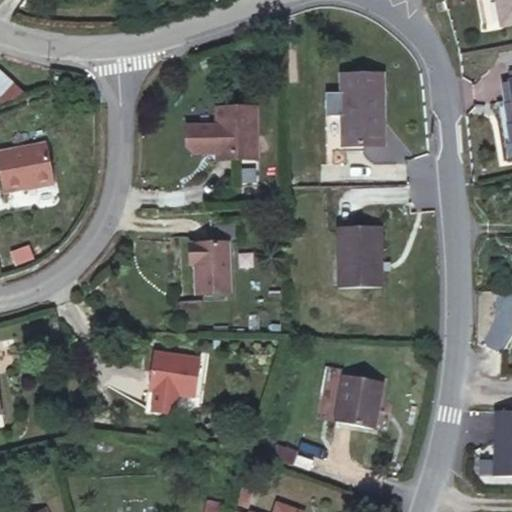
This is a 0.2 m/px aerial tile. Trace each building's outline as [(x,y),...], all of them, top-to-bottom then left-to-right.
[(511,0),(495,0),(501,24),(511,21),(511,0)] [(0,69),(0,102),(4,108),(21,93),(0,69)] [(383,123),(383,74),(340,75),(341,145),(379,145),(379,123),(383,123)] [(511,156),(511,80),(510,81),(509,81),(511,96),(511,98),(496,102),(506,158),(511,156)] [(257,153),(257,107),(214,107),(215,154),(257,153)] [(52,184),(45,144),(0,152),(0,176),(3,193),(52,184)] [(210,228),(211,244),(227,243),(237,243),(236,226),(210,228)] [(381,262),(382,227),(338,227),(338,287),(381,288),(381,262)] [(230,293),(227,243),(211,244),(189,245),(190,264),(195,263),(197,294),(230,293)] [(194,397),(199,361),(153,354),(147,390),(153,391),(176,395),(194,397)] [(372,429),(381,383),(343,375),(334,422),(372,429)] [(176,395),(153,391),(150,413),(173,416),(176,395)] [(511,484),(511,416),(491,416),(489,484),(511,484)] [(145,511),(145,503),(121,505),(121,511),(145,511)] [(207,503),(204,511),(221,511),(223,507),(207,503)]
